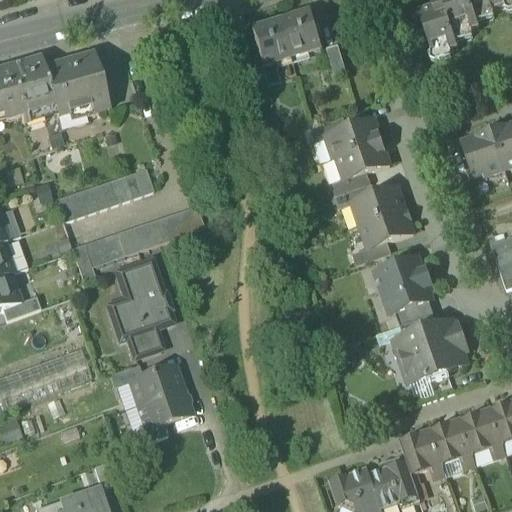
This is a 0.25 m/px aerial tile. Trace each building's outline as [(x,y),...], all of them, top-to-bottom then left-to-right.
[(474,23),(473,18),(466,0),(443,0),(441,5),(442,9),(439,9),(437,15),(432,12),(418,17),(432,58),(440,55),(445,58),(457,54),(454,43),(452,38),(460,36),(466,39),(478,34),(474,23)] [(511,8),(511,0),(466,0),(473,18),(482,15),(487,18),(511,10),(511,8)] [(311,18),(281,27),(291,63),(322,55),(311,18)] [(275,68),(291,63),(281,27),(250,36),(260,71),(260,72),(261,72),(275,68)] [(326,53),(334,80),(346,77),(338,50),(326,53)] [(41,65),(8,74),(21,120),(23,128),(25,127),(24,126),(55,117),(56,123),(84,115),(86,121),(108,114),(92,61),(62,70),(63,72),(44,78),(41,65)] [(261,72),(267,93),(281,89),(275,68),(261,72)] [(245,75),(255,110),(270,106),(267,93),(261,72),(260,72),(260,71),(245,75)] [(2,125),(21,120),(8,74),(0,76),(0,120),(1,120),(2,125)] [(309,134),(313,147),(325,143),(324,142),(347,134),(343,122),(309,134)] [(332,164),(336,163),(382,147),(378,137),(374,125),(347,134),(324,142),(325,143),(332,164)] [(265,129),(266,144),(281,143),(280,128),(265,129)] [(503,130),(490,135),(504,174),(511,171),(511,129),(503,132),(503,130)] [(485,180),(504,174),(490,135),(478,139),(478,141),(461,146),(473,181),(484,177),(485,180)] [(385,157),(382,147),(336,163),(343,184),(344,185),(367,178),(389,170),(385,157)] [(24,188),(19,171),(4,176),(9,193),(24,188)] [(146,174),(134,178),(142,201),(154,197),(146,174)] [(134,178),(123,182),(131,205),(142,201),(134,178)] [(336,201),(345,198),(368,190),(370,189),(367,178),(344,185),(343,184),(332,188),(336,201)] [(123,182),(112,186),(120,208),(131,205),(123,182)] [(112,186),(100,190),(108,212),(120,208),(112,186)] [(53,206),(47,189),(34,193),(40,210),(53,206)] [(100,190),(89,193),(97,216),(108,212),(100,190)] [(372,201),(368,190),(345,198),(349,209),(352,208),(372,201)] [(89,193),(78,197),(85,220),(97,216),(89,193)] [(352,208),(360,231),(405,215),(397,193),(372,201),(352,208)] [(78,197),(66,201),(74,224),(85,220),(78,197)] [(63,228),(74,224),(66,201),(55,205),(62,226),(63,228)] [(196,212),(185,216),(193,238),(204,234),(197,212),(196,212)] [(413,238),(405,215),(360,231),(367,253),(367,254),(387,247),(413,238)] [(185,216),(174,220),(181,242),(193,238),(185,216)] [(174,220),(162,223),(170,246),(181,242),(174,220)] [(162,223),(151,227),(159,250),(170,246),(162,223)] [(151,227),(140,231),(147,254),(159,250),(151,227)] [(128,235),(117,239),(125,261),(136,258),(147,254),(140,231),(128,235)] [(117,239),(106,243),(113,265),(125,261),(117,239)] [(494,260),(494,261),(511,254),(511,242),(490,249),(494,260)] [(106,243),(94,246),(102,269),(113,265),(106,243)] [(7,247),(7,246),(0,248),(0,282),(14,277),(4,251),(3,248),(7,247)] [(18,246),(4,251),(14,277),(14,278),(28,273),(18,246)] [(91,273),(102,269),(94,246),(83,250),(91,273)] [(352,259),(356,270),(391,258),(387,247),(367,254),(367,253),(352,259)] [(91,273),(83,250),(72,254),(83,287),(94,283),(91,273)] [(511,254),(494,261),(498,272),(511,267),(511,254)] [(381,292),(390,320),(395,318),(429,307),(432,305),(427,291),(431,289),(426,275),(422,277),(417,262),(380,275),(385,290),(381,292)] [(110,319),(120,346),(127,344),(156,334),(173,328),(168,315),(170,314),(169,312),(168,313),(165,311),(164,312),(162,304),(163,304),(164,301),(165,301),(165,299),(163,300),(151,265),(116,277),(126,305),(127,308),(123,314),(110,319)] [(498,272),(502,283),(511,279),(511,267),(498,272)] [(375,276),(381,292),(385,290),(380,275),(375,276)] [(14,278),(14,277),(0,282),(0,316),(2,316),(21,309),(21,308),(10,279),(14,278)] [(511,292),(511,279),(502,283),(506,295),(511,292)] [(36,302),(21,308),(21,309),(2,316),(6,327),(40,314),(36,302)] [(108,311),(110,319),(123,314),(127,308),(126,305),(108,311)] [(429,307),(395,318),(399,332),(433,320),(429,307)] [(399,332),(403,343),(437,331),(433,320),(399,332)] [(399,360),(409,388),(425,382),(427,386),(429,385),(430,387),(431,386),(449,380),(447,375),(466,368),(462,357),(461,355),(463,354),(458,346),(455,336),(455,331),(453,331),(452,329),(451,326),(437,331),(403,343),(398,345),(403,359),(399,360)] [(456,328),(452,329),(453,331),(455,331),(455,336),(458,346),(463,354),(461,355),(462,357),(465,355),(456,328)] [(403,343),(399,332),(376,340),(380,351),(398,345),(403,343)] [(127,344),(134,364),(163,355),(156,334),(127,344)] [(0,380),(0,417),(92,384),(80,352),(0,380)] [(111,381),(115,392),(130,388),(129,387),(142,383),(138,371),(111,381)] [(130,388),(138,411),(183,396),(175,371),(142,383),(129,387),(130,388)] [(435,400),(431,386),(430,387),(429,385),(427,386),(425,382),(409,388),(414,402),(417,401),(424,404),(435,400)] [(130,388),(115,392),(123,416),(138,411),(130,388)] [(191,420),(183,396),(138,411),(146,435),(146,436),(163,430),(191,420)] [(511,407),(490,415),(501,449),(511,445),(511,407)] [(490,415),(460,425),(471,460),(501,449),(490,415)] [(16,424),(0,429),(0,441),(3,449),(23,442),(16,424)] [(460,425),(429,436),(441,470),(460,464),(471,460),(460,425)] [(141,437),(145,448),(167,441),(163,430),(146,436),(146,435),(141,437)] [(399,446),(406,466),(411,480),(418,478),(441,470),(429,436),(399,446)] [(384,473),(368,479),(379,511),(387,511),(399,508),(400,511),(405,511),(420,507),(419,506),(411,480),(406,466),(397,469),(396,464),(383,468),(384,473)] [(460,464),(441,470),(445,483),(464,476),(460,464)] [(94,473),(102,494),(114,490),(106,469),(94,473)] [(379,511),(368,479),(366,474),(358,477),(360,481),(350,484),(349,480),(329,487),(336,509),(341,507),(342,510),(345,511),(379,511)] [(411,480),(419,506),(429,503),(424,487),(421,488),(418,478),(411,480)] [(45,511),(95,511),(90,498),(96,496),(96,494),(61,506),(61,507),(45,511)] [(101,511),(96,496),(90,498),(95,511),(101,511)] [(487,511),(483,498),(471,503),(473,511),(487,511)]
